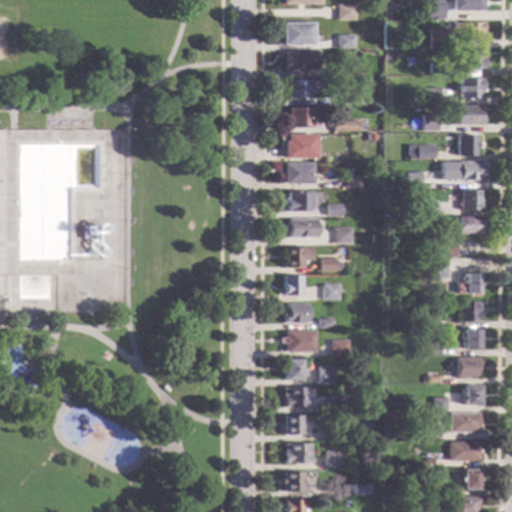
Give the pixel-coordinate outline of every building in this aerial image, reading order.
[(480,0),(480,11),(449,10),(449,0),(480,0)] [(440,19),(422,19),(422,1),(440,1),(440,19)] [(353,20),(335,20),(334,5),(353,5),(353,20)] [(312,45),(281,45),(281,23),(312,23),(312,45)] [(480,31),(482,31),(482,40),(457,40),(457,32),(450,32),(450,23),(480,23),(480,31)] [(444,47),(425,46),(425,28),(445,28),(444,47)] [(352,48),(335,48),(335,35),(352,35),(352,48)] [(479,56),(480,56),(480,68),(458,68),(458,50),(479,51),(479,56)] [(313,70),(283,70),(283,51),(313,51),(313,70)] [(441,73),(427,73),(427,63),(441,63),(441,73)] [(354,76),(336,76),(336,66),(354,66),(354,76)] [(479,92),(476,92),(476,98),(456,98),(456,78),(479,78),(479,92)] [(313,93),(303,93),(303,100),(284,100),(284,80),(313,80),(313,93)] [(436,103),(419,103),(419,87),(436,87),(436,103)] [(358,104),(339,104),(339,88),(358,88),(358,104)] [(476,113),(479,113),(479,125),(450,125),(450,106),(477,106),(476,113)] [(309,128),(286,128),(286,121),(284,121),(284,114),(286,114),(286,107),(309,107),(309,128)] [(433,131),(418,131),(418,114),(433,114),(433,131)] [(356,122),(363,122),(363,131),(330,131),(330,121),(356,121),(356,122)] [(313,158),(281,158),(281,141),(284,141),(284,135),(313,135),(313,158)] [(472,141),(474,141),(474,149),(472,148),(472,156),(452,156),(453,135),(472,135),(472,141)] [(429,159),(404,159),(404,145),(429,145),(429,159)] [(391,159),(382,159),(382,151),(391,151),(391,159)] [(482,172),(479,172),(479,180),(436,179),(437,162),(482,162),(482,172)] [(311,184),(281,184),(281,164),(311,164),(311,184)] [(417,187),(401,187),(401,172),(417,172),(417,187)] [(358,188),(342,188),(342,177),(358,177),(358,188)] [(476,210),(456,210),(456,190),(476,190),(476,210)] [(308,212),(284,212),(284,205),(282,205),(282,198),(285,198),(285,192),(308,192),(308,212)] [(435,215),(419,215),(419,202),(435,202),(435,215)] [(340,216),(324,216),(324,204),(340,204),(340,216)] [(477,235),(453,234),(454,216),(478,216),(477,235)] [(314,238),(285,238),(285,231),(282,231),(282,224),(285,224),(285,219),(314,219),(314,238)] [(348,244),(331,244),(331,228),(348,228),(348,244)] [(452,257),(436,257),(436,242),(452,242),(452,257)] [(307,259),(298,259),(298,267),(282,267),(282,248),(307,248),(307,259)] [(333,263),(339,263),(339,270),(333,270),(333,272),(316,272),(316,258),(333,258),(333,263)] [(443,278),(424,278),(424,260),(443,260),(443,278)] [(477,293),(453,293),(453,283),(461,283),(461,274),(477,274),(477,293)] [(297,295),(281,295),(281,276),(297,276),(297,295)] [(337,300),(320,300),(320,284),(337,284),(337,300)] [(477,321),(454,321),(454,302),(477,302),(477,321)] [(305,323),(282,323),(282,312),(284,312),(284,304),(305,304),(305,323)] [(433,327),(417,327),(417,313),(433,313),(433,327)] [(331,328),(316,328),(316,319),(331,319),(331,328)] [(475,349),(460,349),(460,329),(476,330),(475,349)] [(312,352),(283,352),(283,344),(281,344),(281,337),(283,337),(283,331),(312,331),(312,352)] [(346,357),(328,357),(328,340),(346,340),(346,357)] [(436,354),(420,355),(420,342),(436,342),(436,354)] [(24,343),(0,343),(0,363),(1,384),(24,384),(24,372),(25,372),(24,343)] [(476,370),(473,370),(473,377),(453,376),(453,358),(476,358),(476,370)] [(298,369),(303,369),(303,377),(298,377),(298,379),(282,379),(282,360),(298,359),(298,369)] [(331,383),(316,383),(316,367),(331,367),(331,383)] [(436,383),(422,383),(422,375),(436,375),(436,383)] [(476,405),(460,405),(460,386),(476,386),(476,405)] [(304,407),(281,407),(281,387),(304,387),(304,407)] [(349,412),(328,412),(328,396),(349,396),(349,412)] [(443,411),(429,411),(429,398),(443,398),(443,411)] [(475,428),(474,428),(474,433),(445,432),(445,413),(475,413),(475,428)] [(297,435),(281,435),(281,416),(297,416),(297,435)] [(369,438),(351,438),(351,420),(369,420),(369,438)] [(436,439),(420,439),(420,427),(436,427),(436,439)] [(476,461),(444,461),(445,442),(476,442),(476,461)] [(304,463),(281,463),(281,443),(304,443),(304,463)] [(337,467),(321,467),(321,452),(337,452),(337,467)] [(475,489),(459,489),(459,469),(475,469),(475,489)] [(298,492),(281,492),(281,471),(298,471),(298,492)] [(367,495),(351,495),(351,484),(367,484),(367,495)] [(476,506),(474,506),(474,511),(445,511),(445,496),(476,496),(476,506)] [(300,511),(282,511),(282,499),(300,499),(300,511)]
